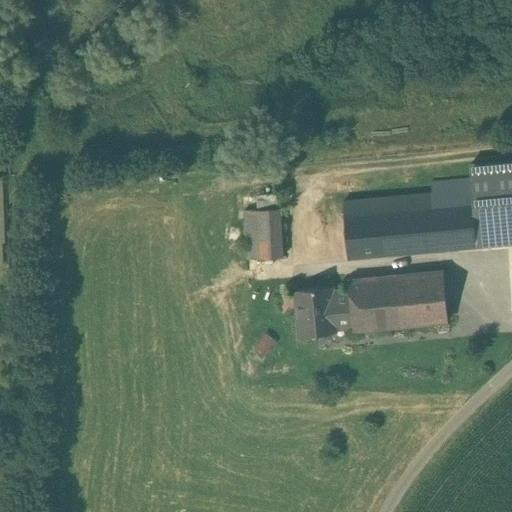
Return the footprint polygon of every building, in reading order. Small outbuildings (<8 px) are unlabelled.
[(470,178),(476,245),(511,241),(511,160),(469,165),(470,178)] [(432,192),(342,200),(347,255),(476,245),(470,178),(431,181),(432,192)] [(258,209),(280,208),(279,193),(257,194),(258,209)] [(258,209),(245,210),(247,258),(283,256),(280,208),(258,209)] [(442,271),(349,279),(349,289),(352,317),(353,328),(448,320),(442,271)] [(299,333),(335,330),(334,318),(332,291),(331,285),(296,289),(299,333)] [(349,289),(332,291),(334,318),(352,317),(349,289)] [(0,311),(9,299),(6,297),(0,293),(0,311)]
